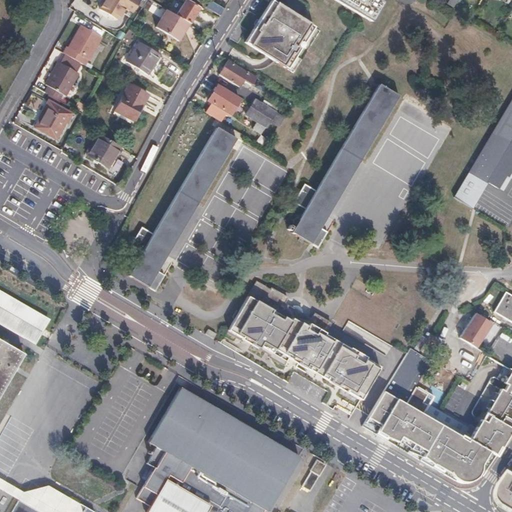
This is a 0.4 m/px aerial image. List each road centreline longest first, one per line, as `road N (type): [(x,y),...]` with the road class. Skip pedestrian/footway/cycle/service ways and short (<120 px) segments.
road 1 (residential): [(0,231),(186,352),(251,380),(471,509)]
road 2 (residential): [(241,0),(117,204)]
road 3 (residential): [(0,141),(117,204)]
road 4 (residential): [(55,0),(54,21),(0,118)]
